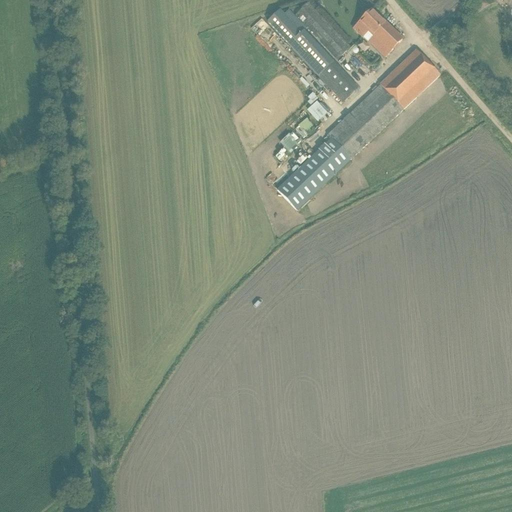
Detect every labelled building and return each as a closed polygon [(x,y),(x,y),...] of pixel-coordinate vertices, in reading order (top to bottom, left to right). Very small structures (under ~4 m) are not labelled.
[(309,4),(295,17),(336,62),(345,54),(350,49),(349,48),(309,4)] [(266,24),(342,104),(357,90),(332,63),(331,65),(280,11),(266,24)] [(364,18),(354,28),(363,37),(367,32),(374,39),(369,43),(385,58),(390,53),(395,48),(402,41),(371,11),(364,18)] [(457,20),(449,29),(443,34),(449,40),(454,35),(454,34),(462,26),(457,20)] [(416,52),(408,59),(327,136),(330,140),(276,191),(296,212),(439,77),(416,52)] [(474,74),(479,81),(480,81),(485,89),(492,84),(487,77),(488,77),(483,68),(474,74)] [(317,123),(326,114),(316,103),(307,111),(317,123)] [(314,130),(306,120),(303,122),(297,127),(298,127),(295,130),(302,139),(314,130)] [(289,155),(299,146),(288,135),(279,144),(289,155)]
